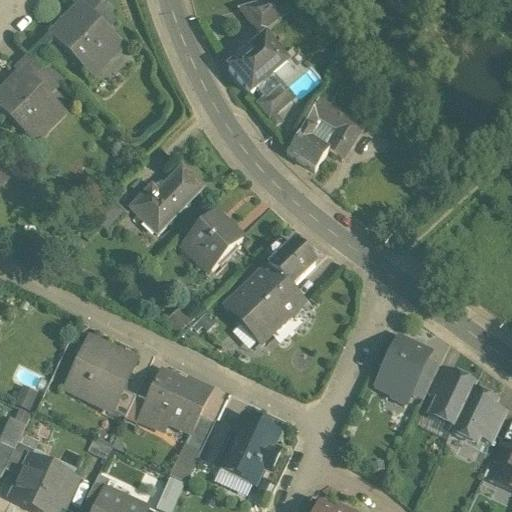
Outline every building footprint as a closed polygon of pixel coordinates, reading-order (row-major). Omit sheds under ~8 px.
[(116,24),(92,0),(78,0),(73,6),(76,10),(82,16),(85,12),(99,26),(100,25),(107,32),(116,24)] [(267,3),(239,11),(258,36),(287,12),(267,3)] [(99,26),(85,12),(82,16),(76,10),(49,37),(84,73),(85,72),(85,71),(96,60),(104,68),(124,48),(107,32),(100,25),(99,26)] [(286,68),(264,41),(228,71),(249,98),(255,93),(273,79),(286,68)] [(57,90),(27,59),(14,72),(17,76),(23,81),(27,78),(40,92),(41,91),(49,98),(57,90)] [(294,103),(322,84),(310,66),(296,76),(298,79),(284,89),(294,103)] [(27,78),(23,81),(17,76),(0,92),(0,113),(25,139),(26,138),(26,137),(38,126),(45,134),(65,114),(49,98),(41,91),(40,92),(27,78)] [(273,79),(255,93),(264,104),(258,108),(268,121),(272,118),(292,102),(273,79)] [(340,117),(318,103),(310,118),(317,122),(331,132),(340,117)] [(362,131),(340,117),(331,132),(335,134),(332,140),(345,148),(350,151),(362,131)] [(279,126),(272,118),(268,121),(275,129),(279,126)] [(310,118),(301,136),(309,142),(315,133),(313,132),(317,122),(310,118)] [(309,142),(301,136),(287,155),(315,174),(327,155),(309,142)] [(350,151),(345,148),(336,161),(342,165),(350,151)] [(202,194),(181,173),(157,197),(151,191),(130,212),(156,239),(202,194)] [(109,201),(91,219),(102,230),(120,212),(109,201)] [(242,245),(213,217),(187,243),(200,256),(195,262),(210,277),(242,245)] [(294,246),(285,254),(279,247),(269,257),(275,264),(268,270),(289,292),(290,291),(315,267),(294,246)] [(267,270),(223,312),(238,328),(241,326),(261,347),(304,306),(290,291),(289,292),(268,270),(267,270)] [(180,311),(167,321),(177,334),(191,324),(180,311)] [(136,364),(88,341),(70,379),(87,387),(81,400),(111,414),(122,393),(136,364)] [(429,356),(398,341),(377,386),(379,391),(386,393),(390,392),(407,400),(410,396),(425,363),(429,356)] [(425,363),(410,396),(422,401),(426,394),(438,369),(425,363)] [(450,375),(438,369),(426,394),(436,399),(437,400),(449,375),(449,376),(450,375)] [(208,399),(159,375),(141,412),(189,435),(190,436),(199,419),(208,399)] [(449,376),(449,375),(437,400),(436,399),(428,415),(453,427),(454,428),(470,392),(471,393),(474,387),(449,376)] [(23,387),(15,405),(31,411),(38,393),(23,387)] [(471,393),(470,392),(454,428),(453,427),(450,433),(476,445),(479,439),(478,439),(494,407),(496,405),(471,393)] [(134,399),(122,393),(111,414),(124,421),(134,399)] [(494,407),(478,439),(479,439),(490,444),(505,412),(494,407)] [(213,425),(199,419),(190,436),(189,435),(183,449),(198,456),(206,441),(213,425)] [(228,451),(218,472),(252,489),(261,469),(265,471),(274,453),(270,451),(275,441),(241,424),(228,451)] [(228,451),(206,441),(198,456),(196,462),(218,472),(228,451)] [(511,449),(504,445),(488,479),(499,484),(511,457),(511,449)] [(12,452),(0,446),(0,478),(3,472),(12,452)] [(33,454),(16,446),(12,452),(3,472),(19,480),(26,465),(27,465),(33,454)] [(511,457),(499,484),(511,490),(511,457)] [(27,465),(26,465),(19,480),(9,501),(31,511),(56,511),(69,485),(27,465)] [(165,511),(173,511),(184,482),(169,477),(158,509),(165,511)] [(93,485),(80,511),(94,511),(105,491),(93,485)] [(145,511),(147,510),(105,491),(94,511),(145,511)]
